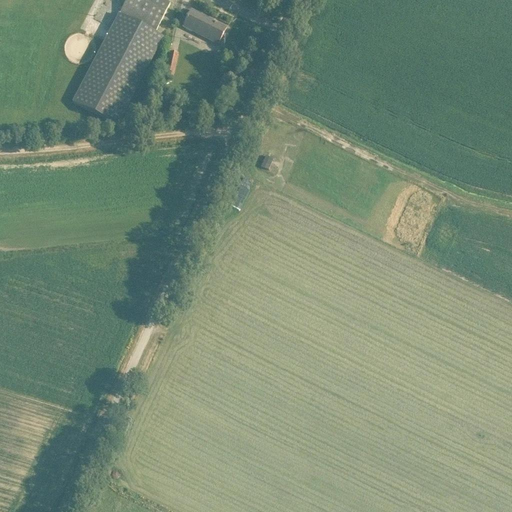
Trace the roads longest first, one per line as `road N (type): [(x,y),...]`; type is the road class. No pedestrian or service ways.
road 1 (unclassified): [(64,511),(297,0)]
road 2 (track): [(511,214),(458,200),(251,102)]
road 3 (track): [(0,152),(239,128)]
